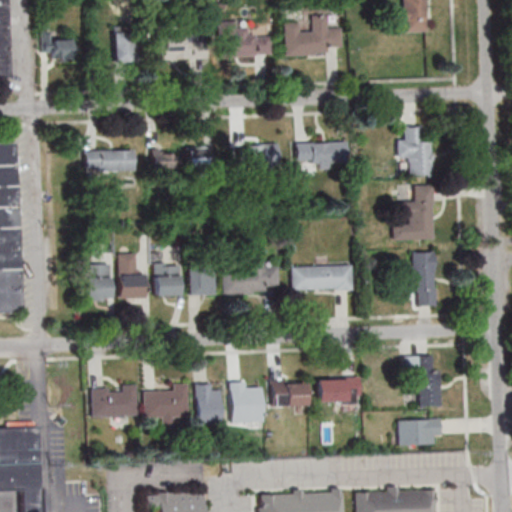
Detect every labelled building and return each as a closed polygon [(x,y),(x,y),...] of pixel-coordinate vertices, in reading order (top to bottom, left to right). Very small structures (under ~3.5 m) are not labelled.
[(0,0),(6,0),(9,75),(0,75),(0,0)] [(422,0),(424,31),(402,32),(402,29),(395,29),(395,21),(389,21),(389,7),(400,7),(400,0),(422,0)] [(281,22),(295,21),(295,31),(310,31),(309,15),(323,15),(323,27),(339,27),(339,46),(325,46),(325,52),(310,53),(310,56),(282,56),(281,22)] [(215,21),(233,20),(233,27),(245,27),(245,33),(254,33),(254,36),(268,36),(268,54),(254,54),(254,57),(236,57),(236,59),(215,60),(215,21)] [(69,60),(69,40),(47,40),(47,30),(39,30),(39,51),(48,51),(48,60),(69,60)] [(111,62),(129,62),(129,31),(111,31),(111,62)] [(156,59),(192,59),(192,37),(156,37),(156,59)] [(406,176),(430,175),(429,139),(420,139),(420,126),(401,126),(402,139),(395,139),(395,158),(406,158),(406,176)] [(0,141),(12,141),(17,312),(0,312),(0,141)] [(293,142),(293,159),(344,159),(344,142),(293,142)] [(237,144),(237,165),(276,165),(275,144),(237,144)] [(180,147),(180,148),(149,148),(149,168),(184,168),(184,169),(205,168),(204,147),(180,147)] [(131,149),(82,149),(82,170),(131,170),(131,149)] [(431,240),(431,185),(411,185),(411,201),(399,201),(399,223),(390,223),(390,239),(431,240)] [(409,252),(409,274),(401,274),(401,291),(414,291),(415,306),(432,305),(432,251),(409,252)] [(142,272),(133,273),(133,253),(115,253),(116,298),(142,298),(142,272)] [(176,296),(176,262),(151,262),(151,296),(176,296)] [(220,294),(276,292),(275,262),(246,263),(247,271),(220,271),(220,294)] [(82,264),(82,299),(107,299),(107,264),(82,264)] [(349,266),(288,266),(288,290),(349,290),(349,266)] [(185,271),(185,295),(211,295),(211,271),(185,271)] [(402,356),(403,384),(416,384),(417,407),(438,406),(437,371),(430,371),(430,355),(402,356)] [(357,378),(314,378),(314,403),(357,403),(357,378)] [(303,406),(303,380),(269,380),(269,406),(303,406)] [(227,383),(228,418),(260,418),(259,383),(227,383)] [(184,384),(169,384),(170,391),(141,392),(142,418),(159,418),(159,427),(173,426),(173,417),(186,416),(184,384)] [(218,424),(218,384),(193,384),(193,424),(218,424)] [(134,386),(88,386),(89,416),(134,416),(134,386)] [(0,489),(0,426),(35,426),(37,511),(17,511),(17,489),(0,489)] [(352,511),(352,491),(383,490),(383,485),(394,485),(395,489),(431,489),(431,511),(352,511)] [(339,511),(255,511),(255,507),(258,507),(257,493),(290,492),(290,489),(299,488),(299,492),(327,491),(327,487),(339,487),(339,511)] [(200,511),(200,489),(154,492),(154,494),(138,496),(138,508),(148,508),(148,511),(200,511)]
